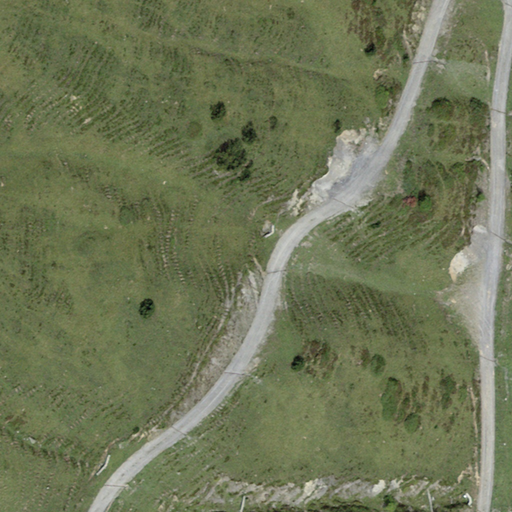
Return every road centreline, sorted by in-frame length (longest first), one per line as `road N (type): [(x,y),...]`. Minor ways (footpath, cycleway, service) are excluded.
road 1 (track): [(440,0),(373,170),(293,235),(239,365),(185,424),(132,464),(95,511)]
road 2 (track): [(483,511),(497,129),(511,17)]
